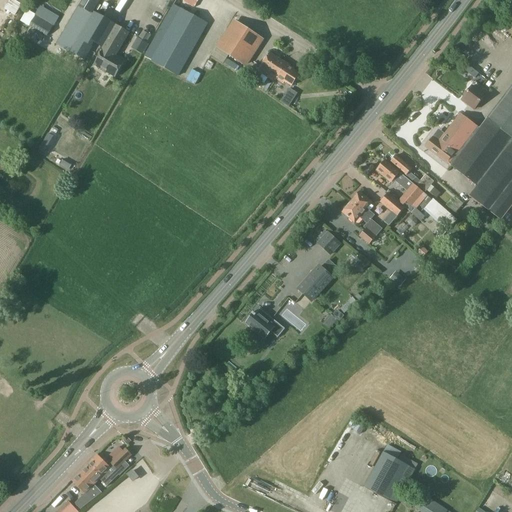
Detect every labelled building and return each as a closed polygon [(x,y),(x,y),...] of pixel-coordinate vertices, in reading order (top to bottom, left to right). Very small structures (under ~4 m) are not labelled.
[(85,59),(107,22),(91,13),(98,0),(82,0),(57,41),(85,59)] [(177,75),(206,23),(180,8),(151,61),(177,75)] [(46,36),(56,20),(39,9),(29,25),(46,36)] [(244,65),(262,39),(233,20),(216,46),(244,65)] [(115,77),(125,60),(116,55),(129,32),(116,25),(103,48),(104,48),(94,65),(115,77)] [(143,31),(139,39),(146,42),(150,35),(143,31)] [(137,38),(132,47),(144,53),(149,44),(146,42),(139,39),(137,38)] [(286,64),(270,53),(260,69),(275,79),(276,79),(277,79),(286,64)] [(228,59),(225,64),(234,70),(237,65),(228,59)] [(209,70),(213,63),(208,61),(204,67),(209,70)] [(293,68),(286,64),(277,79),(283,83),(285,80),(291,85),(299,73),(293,70),(293,68)] [(263,83),(266,77),(260,74),(256,79),(263,83)] [(511,83),(478,128),(450,165),(476,185),(468,196),(500,221),(511,205),(511,83)] [(477,89),(472,86),(461,100),(474,109),(487,92),(479,86),(477,89)] [(450,165),(478,128),(460,115),(439,143),(433,138),(426,146),(450,165)] [(59,151),(66,154),(71,142),(64,140),(59,151)] [(44,141),(40,147),(47,151),(51,145),(44,141)] [(420,181),(409,172),(412,169),(397,155),(390,163),(406,176),(424,192),(426,190),(436,199),(441,193),(430,185),(433,181),(425,175),(420,181)] [(385,160),(377,170),(391,183),(394,179),(407,191),(402,198),(407,202),(404,206),(412,213),(415,209),(419,205),(427,196),(422,191),(413,184),(409,181),(399,172),(385,160)] [(382,229),(371,219),(374,216),(369,212),(373,207),(370,204),(371,203),(360,192),(343,212),(354,222),(355,222),(357,224),(361,220),(367,224),(364,228),(365,229),(359,236),(368,245),(382,229)] [(388,226),(403,208),(386,194),(379,202),(391,212),(383,221),(388,226)] [(427,196),(419,205),(423,209),(431,199),(427,195),(427,196)] [(455,213),(464,203),(458,198),(450,208),(455,213)] [(431,199),(423,209),(444,227),(452,218),(431,199)] [(411,215),(405,220),(410,227),(416,221),(411,215)] [(399,235),(408,227),(404,223),(395,231),(399,235)] [(341,246),(330,235),(319,246),(331,257),(341,246)] [(422,246),(416,252),(422,258),(428,252),(422,246)] [(328,259),(322,267),(331,275),(338,268),(328,259)] [(322,267),(319,264),(297,288),(312,302),(334,278),(331,275),(322,267)] [(400,286),(405,280),(395,272),(390,278),(400,286)] [(261,296),(278,309),(282,303),(289,309),(294,302),(269,284),(261,296)] [(272,318),(260,308),(255,314),(254,313),(246,323),(264,338),(271,330),(278,336),(283,329),(271,320),(272,318)] [(336,310),(332,315),(337,320),(338,318),(340,319),(343,316),(341,315),(341,314),(336,310)] [(350,442),(359,438),(354,426),(344,430),(350,442)] [(102,477),(99,480),(107,487),(124,469),(120,465),(130,455),(124,449),(107,465),(97,455),(89,464),(102,477)] [(394,503),(413,469),(382,452),(363,486),(394,503)] [(94,485),(99,480),(102,477),(89,464),(81,472),(94,485)] [(133,481),(138,477),(133,471),(128,474),(133,481)] [(102,493),(81,472),(73,481),(85,493),(75,504),(81,510),(102,493)] [(325,500),(330,490),(313,482),(308,493),(325,500)] [(286,495),(311,507),(314,500),(289,489),(286,495)] [(447,511),(423,496),(415,508),(420,511),(447,511)] [(61,511),(66,511),(72,507),(67,502),(59,510),(61,511)]
